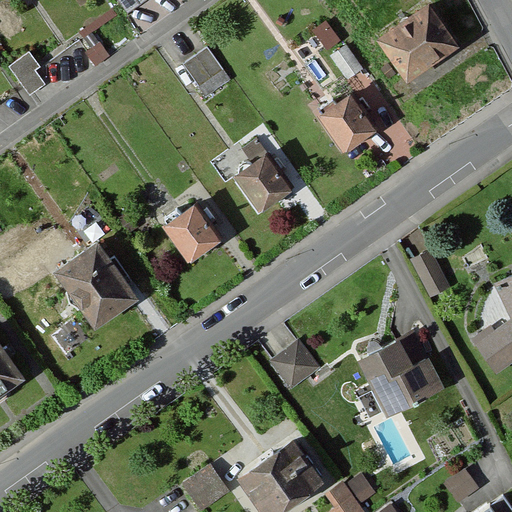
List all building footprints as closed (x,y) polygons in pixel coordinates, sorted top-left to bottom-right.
[(119,0),(127,11),(143,0),(119,0)] [(434,0),(428,0),(378,34),(408,79),(463,43),(434,0)] [(348,42),(331,53),(348,77),(364,66),(348,42)] [(208,45),(183,61),(198,84),(223,69),(208,45)] [(17,62),(36,89),(50,79),(41,66),(47,62),(36,48),(17,62)] [(353,89),(321,112),(347,148),(380,124),(353,89)] [(267,148),(235,171),(262,208),(295,185),(267,148)] [(196,199),(163,221),(188,258),(221,236),(196,199)] [(124,267),(104,240),(68,266),(113,326),(150,299),(134,277),(139,274),(131,263),(124,267)] [(511,273),(498,280),(511,317),(474,338),(499,374),(511,364),(511,273)] [(0,400),(42,372),(4,317),(0,319),(0,400)] [(415,329),(358,358),(387,414),(444,385),(415,329)] [(299,340),(271,361),(292,389),(320,368),(299,340)] [(299,430),(237,476),(263,511),(277,511),(331,472),(299,430)] [(211,457),(181,476),(197,503),(228,485),(211,457)] [(467,465),(446,479),(460,500),(481,486),(467,465)] [(363,467),(324,491),(335,508),(330,511),(362,511),(357,503),(378,490),(363,467)] [(511,511),(511,508),(503,496),(480,511),(511,511)] [(399,511),(392,503),(380,511),(399,511)]
